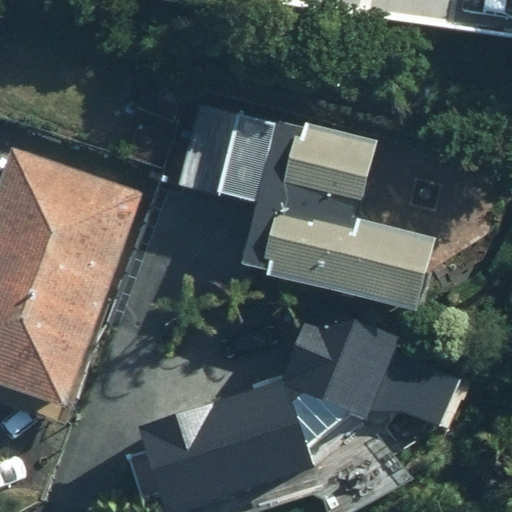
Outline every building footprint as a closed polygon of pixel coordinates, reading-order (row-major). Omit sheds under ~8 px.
[(511,0),(361,0),(358,20),(511,38),(511,0)] [(357,231),(376,156),(300,137),(262,288),(422,327),(440,252),(357,231)] [(142,196),(13,151),(0,189),(0,397),(64,420),(142,196)] [(393,346),(315,315),(284,391),(363,422),(393,346)] [(281,393),(136,440),(159,511),(183,511),(307,472),(281,393)]
